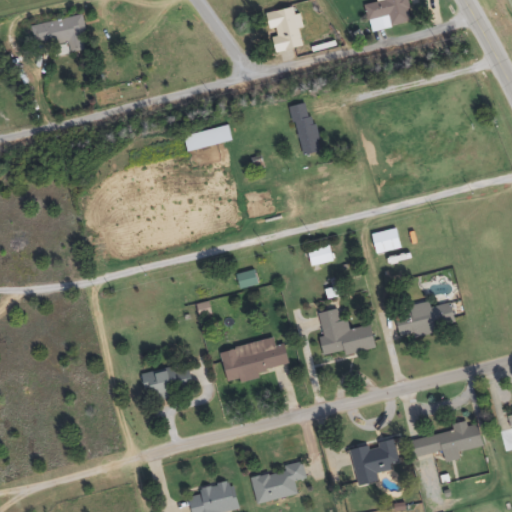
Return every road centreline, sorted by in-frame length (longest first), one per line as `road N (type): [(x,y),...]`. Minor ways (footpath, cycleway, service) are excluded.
road 1 (residential): [(481,21),(0,136)]
road 2 (residential): [(511,359),(122,465)]
